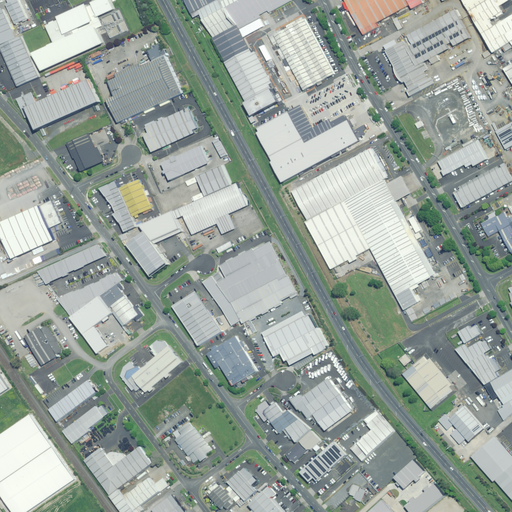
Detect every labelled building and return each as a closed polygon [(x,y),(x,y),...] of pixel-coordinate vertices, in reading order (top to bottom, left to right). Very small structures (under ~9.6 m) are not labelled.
[(11,5),(9,6),(18,25),(30,19),(21,0),(18,1),(17,0),(13,0),(10,2),(11,5)] [(111,0),(95,0),(93,1),(101,19),(117,12),(111,0)] [(184,0),(194,17),(203,13),(226,0),(184,0)] [(226,0),(203,13),(217,38),(239,26),(242,31),(293,3),(291,0),(226,0)] [(404,0),(343,0),(362,36),(377,28),(375,24),(408,7),(404,0)] [(422,4),(420,0),(407,0),(412,9),(422,4)] [(463,0),(493,54),(510,44),(511,47),(511,15),(491,28),(487,21),(500,13),(492,0),(463,0)] [(38,55),(46,72),(107,44),(89,6),(48,24),(58,46),(38,55)] [(0,46),(1,46),(19,38),(6,10),(0,12),(0,46)] [(426,70),(423,64),(430,60),(432,65),(438,61),(436,57),(469,38),(454,11),(407,37),(411,45),(406,48),(402,42),(384,52),(403,84),(404,83),(408,91),(405,92),(409,98),(434,84),(431,78),(427,80),(423,72),(426,70)] [(403,28),(398,18),(393,20),(399,30),(403,28)] [(334,75),(303,20),(273,36),(303,92),(334,75)] [(239,27),(213,40),(254,116),(279,102),(269,85),(272,84),(252,47),(250,49),(239,27)] [(22,36),(19,38),(1,46),(21,87),(42,77),(22,36)] [(108,101),(118,124),(182,94),(159,45),(146,51),(151,62),(140,67),(139,64),(114,76),(116,78),(108,82),(115,98),(108,101)] [(29,117),(36,133),(98,103),(87,81),(36,105),(30,93),(16,100),(25,119),(29,117)] [(271,162),(283,183),(360,141),(362,141),(346,113),(333,120),(332,117),(315,126),(302,104),(259,128),(261,132),(259,133),(274,161),(271,162)] [(143,134),(151,151),(194,133),(193,130),(197,128),(189,111),(185,112),(184,110),(146,126),(149,132),(143,134)] [(457,120),(453,113),(448,115),(454,126),(459,123),(457,120)] [(511,121),(497,130),(507,148),(511,145),(511,121)] [(89,133),(65,144),(79,174),(103,163),(89,133)] [(217,139),(211,142),(220,158),(226,155),(217,139)] [(491,158),(481,140),(441,161),(445,169),(444,170),(447,176),(473,161),(476,166),(491,158)] [(161,165),(169,182),(208,164),(199,146),(161,165)] [(308,221),(383,181),(386,179),(382,173),(386,171),(377,155),(373,156),(370,151),(292,193),(308,221)] [(511,182),(511,175),(505,163),(461,187),(462,190),(457,193),(465,208),(511,182)] [(205,197),(144,225),(161,243),(185,232),(180,219),(183,217),(191,235),(216,224),(221,235),(234,229),(228,215),(245,207),(235,184),(229,187),(220,167),(196,177),(205,197)] [(385,186),(383,181),(308,221),(335,270),(371,251),(403,310),(415,304),(407,289),(434,275),(395,203),(409,195),(400,178),(385,186)] [(138,181),(120,189),(132,218),(151,210),(138,181)] [(124,233),(136,228),(116,183),(99,190),(112,206),(115,214),(112,215),(120,224),(124,233)] [(64,223),(54,200),(0,223),(16,259),(58,240),(52,228),(64,223)] [(499,230),(511,252),(511,214),(508,217),(504,210),(481,223),(489,236),(499,230)] [(169,261),(146,231),(129,243),(153,274),(169,261)] [(233,246),(231,242),(217,249),(220,253),(233,246)] [(219,309),(230,327),(239,321),(241,326),(280,306),(279,303),(296,294),(269,243),(252,252),(251,250),(219,268),(220,271),(202,284),(219,309)] [(97,245),(37,272),(46,285),(106,256),(97,245)] [(14,275),(12,269),(5,271),(8,278),(14,275)] [(116,273),(58,300),(70,317),(100,296),(122,281),(116,273)] [(134,303),(120,283),(104,294),(110,304),(112,303),(126,323),(135,316),(137,319),(145,313),(137,301),(134,303)] [(198,347),(221,333),(196,292),(173,307),(198,347)] [(74,316),(100,353),(112,345),(97,325),(115,312),(103,295),(74,316)] [(310,313),(267,337),(277,356),(283,353),(288,363),(313,349),(318,356),(330,349),(310,313)] [(45,327),(43,328),(42,327),(26,336),(43,365),(60,356),(59,354),(62,352),(62,348),(57,342),(58,339),(56,336),(54,335),(49,327),(45,327)] [(468,327),(457,333),(464,344),(480,335),(475,327),(469,330),(468,327)] [(121,375),(126,382),(133,390),(135,389),(137,392),(142,387),(146,392),(183,362),(162,337),(149,348),(157,356),(141,369),(138,366),(136,367),(132,361),(124,367),(121,375)] [(234,338),(210,353),(232,388),(256,372),(234,338)] [(483,385),(497,378),(493,372),(500,369),(493,357),(486,361),(483,355),(490,351),(483,339),(465,349),(463,346),(455,350),(483,385)] [(410,361),(405,354),(397,360),(403,367),(410,361)] [(427,354),(402,374),(432,410),(456,390),(427,354)] [(511,370),(490,382),(503,404),(511,399),(511,370)] [(0,395),(11,388),(0,372),(0,395)] [(52,403),(60,414),(100,385),(91,373),(52,403)] [(303,410),(309,418),(314,414),(341,394),(329,377),(305,395),(303,394),(301,393),(299,394),(291,400),(300,412),(303,410)] [(3,406),(14,423),(31,412),(15,388),(0,397),(0,403),(1,405),(4,403),(5,404),(3,406)] [(341,394),(314,414),(327,432),(354,412),(341,394)] [(497,410),(503,420),(511,411),(511,399),(503,404),(501,406),(502,408),(497,410)] [(291,430),(304,420),(289,411),(284,414),(275,403),(271,406),(266,401),(258,407),(257,409),(257,412),(265,422),(270,419),(283,435),(291,430)] [(97,409),(95,407),(61,432),(70,445),(89,431),(88,430),(104,418),(103,418),(107,415),(101,407),(97,409)] [(486,430),(466,407),(451,420),(458,428),(451,434),(460,444),(466,438),(471,443),(486,430)] [(375,431),(353,450),(363,461),(397,432),(377,410),(366,420),(375,431)] [(32,414),(0,436),(0,478),(22,511),(27,511),(77,479),(32,414)] [(304,420),(291,430),(299,445),(314,430),(304,420)] [(213,450),(192,422),(180,431),(184,436),(178,441),(195,464),(200,460),(202,464),(209,458),(207,455),(213,450)] [(324,441),(315,432),(288,456),(297,465),(324,441)] [(511,458),(493,437),(468,459),(490,485),(493,481),(511,502),(511,458)] [(350,459),(338,445),(305,474),(312,483),(317,478),(322,484),(350,459)] [(109,496),(151,464),(137,447),(124,458),(122,454),(108,452),(104,455),(100,449),(82,462),(109,496)] [(415,461),(396,479),(406,489),(416,480),(418,483),(423,479),(421,476),(425,472),(415,461)] [(242,473),(231,484),(249,502),(260,491),(256,487),(262,482),(257,477),(248,470),(244,475),(242,473)] [(109,498),(119,511),(141,511),(144,510),(141,506),(168,486),(162,479),(154,485),(148,477),(123,497),(118,490),(109,498)] [(412,503),(407,507),(410,511),(425,511),(445,496),(436,484),(431,488),(429,486),(425,490),(426,492),(417,500),(415,497),(410,501),(412,503)] [(236,499),(223,486),(212,497),(224,510),(236,499)] [(357,487),(354,497),(365,501),(369,491),(357,487)] [(285,511),(268,494),(252,509),(255,511),(285,511)] [(182,511),(171,496),(151,511),(182,511)] [(345,511),(357,511),(362,508),(354,498),(345,506),(346,508),(344,509),(346,511),(345,511)] [(391,511),(381,501),(370,511),(391,511)]
